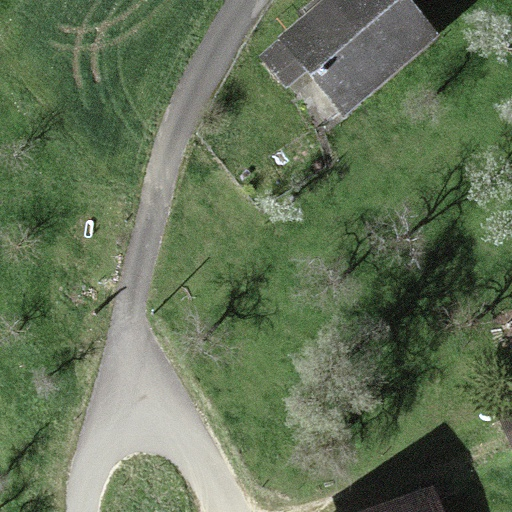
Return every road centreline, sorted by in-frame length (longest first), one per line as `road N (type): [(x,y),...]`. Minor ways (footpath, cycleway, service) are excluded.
road 1 (track): [(247,0),(202,63),(148,247),(119,411)]
road 2 (track): [(222,511),(168,411),(119,411),(83,472),(79,511)]
